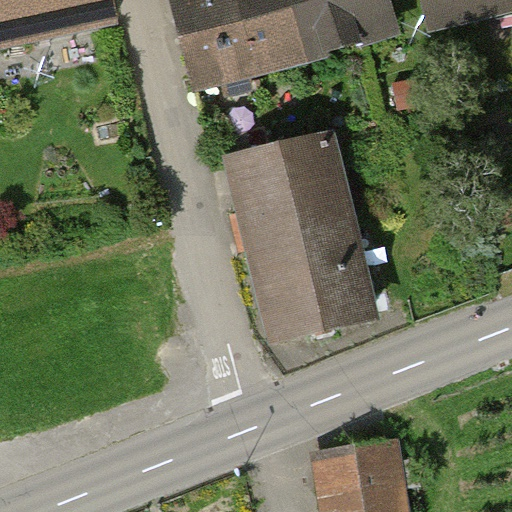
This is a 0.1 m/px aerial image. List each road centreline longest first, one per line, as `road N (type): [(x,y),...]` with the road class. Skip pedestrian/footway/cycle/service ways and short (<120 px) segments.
road 1 (residential): [(140,0),(252,430)]
road 2 (tertiary): [(511,330),(252,430)]
road 3 (tertiary): [(252,430),(47,511)]
